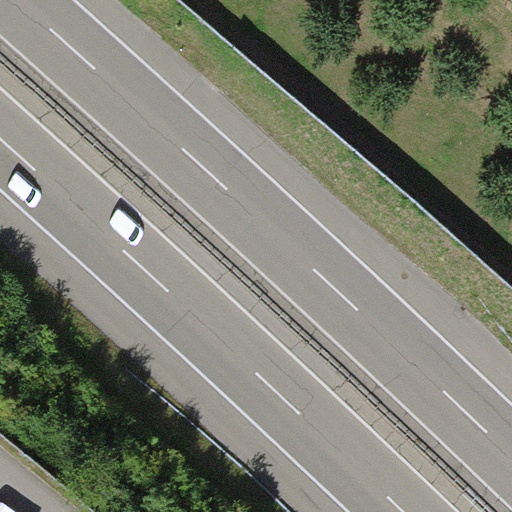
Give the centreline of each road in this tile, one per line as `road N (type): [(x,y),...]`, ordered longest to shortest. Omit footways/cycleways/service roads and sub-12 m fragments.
road 1 (motorway): [(511,451),(22,0)]
road 2 (motorway): [(0,139),(402,511)]
